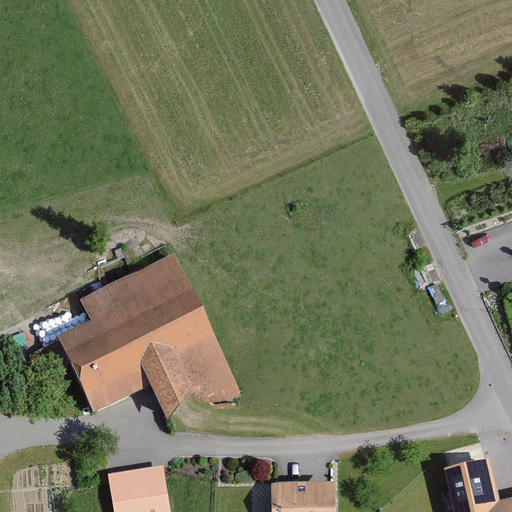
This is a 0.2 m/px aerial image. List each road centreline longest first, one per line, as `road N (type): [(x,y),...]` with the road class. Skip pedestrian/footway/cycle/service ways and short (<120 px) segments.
road 1 (unclassified): [(332,0),(448,254)]
road 2 (residential): [(448,254),(511,397)]
